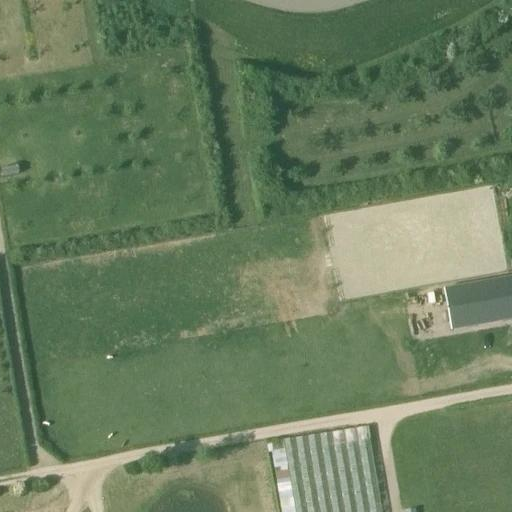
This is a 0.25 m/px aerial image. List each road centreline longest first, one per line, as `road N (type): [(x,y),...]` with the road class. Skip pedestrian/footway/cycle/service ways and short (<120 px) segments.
road 1 (unclassified): [(511,391),(36,475)]
road 2 (unclassified): [(0,255),(36,475)]
